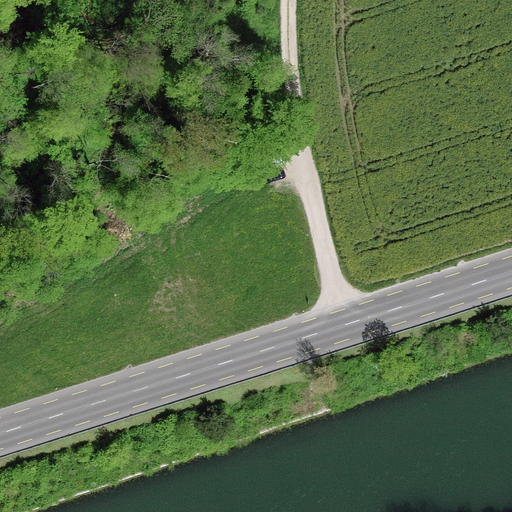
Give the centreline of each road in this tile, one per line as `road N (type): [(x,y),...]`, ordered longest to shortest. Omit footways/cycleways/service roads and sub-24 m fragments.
road 1 (secondary): [(0,431),(511,269)]
road 2 (track): [(319,244),(284,69),(289,0)]
